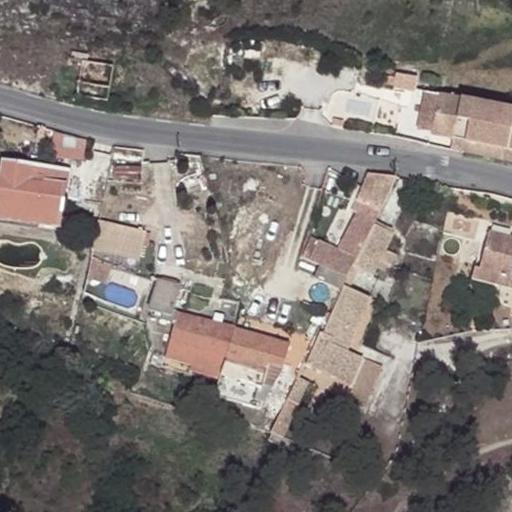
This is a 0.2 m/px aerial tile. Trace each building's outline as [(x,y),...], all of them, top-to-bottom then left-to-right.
[(422,135),(431,97),(415,94),(407,131),(422,135)] [(469,117),(472,103),(431,95),(431,97),(422,135),(421,138),(443,143),(444,137),(450,139),(455,116),(469,117)] [(450,139),(498,150),(507,109),(472,103),(469,117),(455,116),(450,139)] [(511,109),(507,109),(498,150),(511,152),(511,109)] [(511,152),(498,150),(450,139),(444,137),(443,143),(441,151),(511,167),(511,152)] [(34,177),(35,168),(3,164),(2,176),(0,175),(0,212),(41,218),(41,228),(59,231),(67,171),(42,169),(42,177),(34,177)] [(42,169),(35,168),(34,177),(42,177),(42,169)] [(376,222),(380,213),(355,202),(351,212),(354,212),(336,251),(312,240),(302,258),(316,265),(347,279),(354,266),(376,222)] [(41,218),(0,212),(0,220),(41,228),(41,218)] [(105,222),(101,253),(146,259),(150,228),(105,222)] [(395,231),(376,222),(354,266),(360,269),(373,276),(379,265),(387,248),(395,231)] [(511,239),(490,234),(482,271),(476,270),(472,281),(511,292),(511,239)] [(398,254),(387,248),(379,265),(388,269),(398,254)] [(316,265),(302,258),(294,284),(307,288),(316,265)] [(360,269),(354,266),(347,279),(343,288),(350,292),(360,269)] [(180,288),(157,280),(149,311),(171,318),(180,288)] [(343,288),(329,316),(319,336),(305,365),(350,388),(344,401),(363,410),(382,370),(347,350),(370,300),(350,292),(343,288)] [(239,301),(226,297),(221,295),(219,305),(237,310),(239,301)] [(165,360),(219,375),(227,361),(233,328),(179,313),(165,360)] [(233,328),(227,361),(218,391),(257,401),(262,388),(267,367),(281,371),(290,344),(233,328)] [(272,392),(281,371),(267,367),(262,388),(272,392)] [(298,380),(272,434),(282,439),(297,406),(302,408),(311,386),(298,380)]
